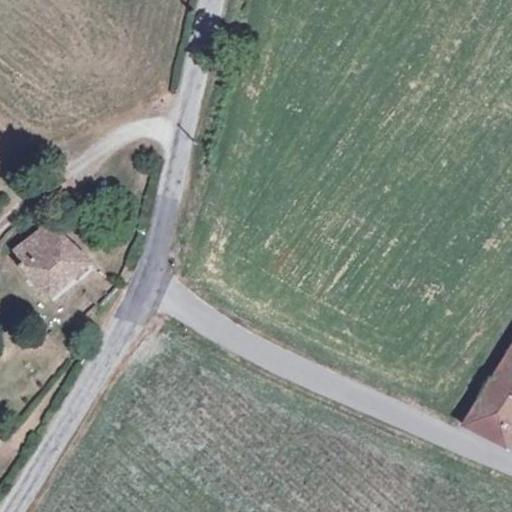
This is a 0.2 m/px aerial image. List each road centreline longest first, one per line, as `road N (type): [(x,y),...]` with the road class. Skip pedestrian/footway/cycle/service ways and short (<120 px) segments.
road 1 (residential): [(511,461),(213,328),(149,279)]
road 2 (residential): [(212,0),(149,279)]
road 3 (residential): [(149,279),(1,511)]
road 4 (unknown): [(183,128),(89,182),(0,259)]
